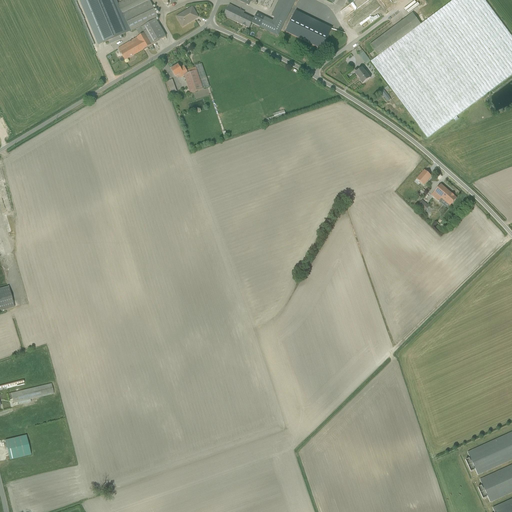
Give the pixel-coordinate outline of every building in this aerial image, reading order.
[(99,44),(157,18),(149,0),(126,0),(118,4),(116,0),(78,0),(99,44)] [(269,10),(273,0),(234,0),(248,6),(251,1),(269,10)] [(284,23),(296,0),(280,0),(271,17),(274,19),(284,23)] [(511,38),(483,0),(454,0),(421,25),(379,56),(371,62),(427,138),(511,74),(511,38)] [(377,12),(382,9),(378,2),(364,12),(373,25),(382,19),(377,12)] [(223,18),(249,29),(252,23),(258,26),(262,18),(255,15),(253,20),(243,15),(245,12),(229,5),(223,18)] [(181,28),(198,18),(192,7),(175,17),(181,28)] [(378,56),(421,24),(413,14),(370,46),(378,56)] [(284,23),(274,19),(273,21),(265,17),(260,28),(278,36),(284,23)] [(126,61),(166,37),(157,21),(136,30),(138,35),(143,35),(119,50),(126,61)] [(190,94),(210,88),(202,65),(187,72),(184,67),(180,69),(177,66),(172,69),(176,77),(179,75),(182,79),(184,77),(190,94)] [(362,85),(370,79),(362,69),(354,75),(362,85)] [(169,83),(173,94),(179,92),(174,81),(169,83)] [(418,180),(427,187),(434,179),(425,172),(418,180)] [(448,210),(457,200),(440,185),(431,195),(448,210)] [(423,202),(420,207),(428,212),(431,207),(423,202)] [(0,312),(16,310),(12,288),(0,290),(0,312)] [(19,386),(26,384),(25,380),(0,384),(0,391),(19,388),(19,386)] [(10,392),(12,403),(53,393),(50,383),(10,392)] [(511,460),(511,432),(467,453),(477,476),(511,460)] [(4,440),(9,458),(30,453),(26,435),(4,440)] [(511,465),(479,480),(489,503),(511,493),(511,465)] [(511,511),(511,498),(492,508),(494,511),(511,511)]
